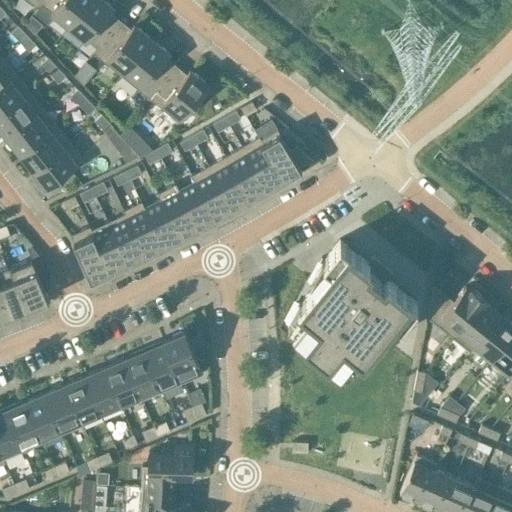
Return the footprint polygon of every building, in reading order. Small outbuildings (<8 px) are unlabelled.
[(41,0),(37,6),(34,10),(48,21),(55,12),(69,23),(88,0),(41,0)] [(93,51),(120,18),(110,9),(113,6),(105,0),(88,0),(69,23),(96,46),(93,50),(93,51)] [(121,74),(151,37),(134,23),(131,26),(120,18),(93,51),(121,74)] [(11,30),(20,40),(27,33),(18,24),(11,30)] [(36,43),(27,33),(20,40),(29,50),(36,43)] [(149,96),(176,63),(166,55),(169,51),(151,37),(121,74),(149,96)] [(0,82),(16,70),(2,53),(0,55),(0,82)] [(40,62),(49,71),(57,64),(48,55),(40,62)] [(201,91),(208,83),(190,68),(186,72),(176,63),(149,96),(178,120),(192,102),(196,105),(205,94),(201,91)] [(66,74),(57,64),(49,71),(58,81),(66,74)] [(0,110),(29,87),(16,70),(0,82),(0,110)] [(86,96),(77,86),(70,94),(79,103),(86,96)] [(0,124),(6,133),(42,104),(29,87),(0,110),(0,124)] [(95,106),(86,96),(79,103),(88,112),(95,106)] [(257,107),(252,99),(240,105),(245,114),(257,107)] [(20,150),(56,121),(42,104),(6,133),(20,150)] [(240,117),(236,108),(224,115),(229,123),(240,117)] [(110,121),(101,112),(94,119),(103,128),(110,121)] [(229,123),(224,115),(213,121),(217,130),(229,123)] [(33,167),(69,138),(56,121),(20,150),(33,167)] [(207,135),(203,127),(191,133),(196,142),(207,135)] [(277,127),(261,137),(285,177),(301,167),(299,163),(311,156),(312,157),(313,156),(295,141),(294,142),(295,143),(289,147),(277,127)] [(196,142),(191,133),(180,140),(185,149),(196,142)] [(285,177),(261,137),(259,134),(242,144),(267,188),(269,187),(285,177)] [(83,156),(69,138),(33,167),(47,184),(52,180),(56,184),(67,176),(63,171),(83,156)] [(172,149),(167,140),(156,146),(160,155),(172,149)] [(267,188),(242,144),(225,154),(250,198),(267,188)] [(160,155),(156,146),(144,153),(149,161),(160,155)] [(250,198),(225,154),(208,163),(232,208),(234,207),(250,198)] [(141,172),(137,163),(125,169),(129,177),(141,172)] [(232,208),(208,163),(191,173),(193,177),(194,180),(215,217),(232,208)] [(129,177),(125,169),(113,174),(117,183),(129,177)] [(107,188),(103,179),(91,185),(95,194),(107,188)] [(215,217),(194,180),(179,188),(175,181),(174,182),(197,227),(199,226),(215,217)] [(197,227),(174,182),(158,191),(181,235),(197,227)] [(95,194),(91,185),(79,191),(83,200),(95,194)] [(181,235),(158,191),(157,191),(160,198),(144,206),(163,244),(181,235)] [(74,193),(63,199),(67,208),(79,202),(74,193)] [(163,244),(144,206),(141,199),(124,208),(145,253),(163,244)] [(145,253),(124,208),(122,208),(124,211),(107,219),(128,261),(129,261),(145,253)] [(128,261),(107,219),(91,227),(89,224),(88,225),(109,270),(128,261)] [(0,235),(9,232),(6,224),(0,225),(0,235)] [(109,270),(88,225),(70,233),(90,277),(97,275),(97,276),(109,270)] [(293,326),(292,326),(340,365),(340,364),(355,346),(362,352),(363,351),(378,333),(383,338),(402,322),(403,321),(401,320),(417,300),(388,277),(392,272),(373,256),(371,259),(369,261),(340,237),(324,257),(322,256),(321,257),(310,278),(315,283),(301,301),(300,302),(307,308),(293,326)] [(27,306),(48,297),(32,258),(11,266),(27,306)] [(0,297),(7,314),(27,306),(11,266),(0,270),(0,297)] [(483,298),(484,299),(486,297),(471,284),(469,286),(465,283),(453,297),(433,280),(427,315),(452,336),(483,298)] [(500,312),(484,299),(483,298),(452,336),(470,350),(472,347),(472,346),(500,312)] [(489,360),(511,332),(511,321),(500,312),(472,346),(472,347),(489,360)] [(192,339),(189,340),(184,328),(163,337),(164,340),(181,381),(203,372),(195,354),(198,353),(192,339)] [(506,374),(511,365),(511,332),(489,360),(506,374)] [(162,389),(181,381),(164,340),(156,344),(155,342),(144,347),(162,389)] [(141,398),(162,389),(144,347),(132,351),(133,354),(124,358),(141,398)] [(124,358),(106,365),(121,400),(123,406),(141,398),(124,358)] [(100,409),(121,400),(106,365),(85,374),(100,409)] [(423,380),(425,370),(417,368),(415,378),(423,380)] [(80,418),(100,409),(85,374),(65,383),(80,418)] [(421,390),(423,380),(415,378),(413,388),(421,390)] [(83,423),(80,418),(65,383),(44,392),(59,427),(62,432),(83,423)] [(41,435),(59,427),(44,392),(26,400),(41,435)] [(43,440),(41,435),(26,400),(17,403),(16,401),(5,406),(23,449),(43,440)] [(195,414),(204,410),(201,401),(192,405),(195,414)] [(187,417),(195,414),(192,405),(183,409),(187,417)] [(446,416),(449,409),(440,405),(436,413),(446,416)] [(0,449),(3,457),(23,449),(5,406),(0,407),(0,449)] [(456,420),(459,413),(449,409),(446,416),(456,420)] [(157,433),(169,428),(165,419),(153,425),(157,433)] [(448,435),(451,427),(442,423),(439,431),(448,435)] [(487,434),(490,426),(481,423),(478,430),(487,434)] [(145,439),(157,433),(153,425),(141,430),(145,439)] [(496,438),(500,430),(490,426),(487,434),(496,438)] [(468,443),(471,436),(462,432),(459,439),(468,443)] [(125,447),(138,442),(134,433),(122,438),(125,447)] [(477,447),(481,440),(471,436),(468,443),(477,447)] [(291,448),(291,450),(307,451),(308,440),(292,439),(292,441),(292,443),(291,448)] [(142,485),(173,487),(174,474),(192,474),(193,444),(177,444),(176,451),(149,451),(149,465),(143,464),(142,485)] [(508,460),(511,453),(502,449),(498,456),(508,460)] [(100,464),(112,459),(108,450),(96,455),(100,464)] [(434,466),(435,467),(438,461),(416,452),(399,490),(420,499),(434,466)] [(88,469),(100,464),(96,455),(84,460),(88,469)] [(57,474),(68,469),(65,460),(53,465),(57,474)] [(45,479),(57,474),(53,465),(41,470),(45,479)] [(455,475),(435,467),(434,466),(420,499),(440,508),(455,475)] [(449,511),(461,511),(474,484),(455,475),(440,508),(449,511)] [(474,484),(461,511),(485,511),(494,493),(498,484),(478,475),(474,484)] [(17,491),(28,486),(24,477),(13,482),(17,491)] [(5,496),(17,491),(13,482),(2,487),(5,496)] [(494,493),(485,511),(508,511),(511,504),(511,489),(498,484),(494,493)] [(172,500),(173,487),(142,485),(140,511),(189,511),(190,511),(188,511),(189,502),(172,500)]
